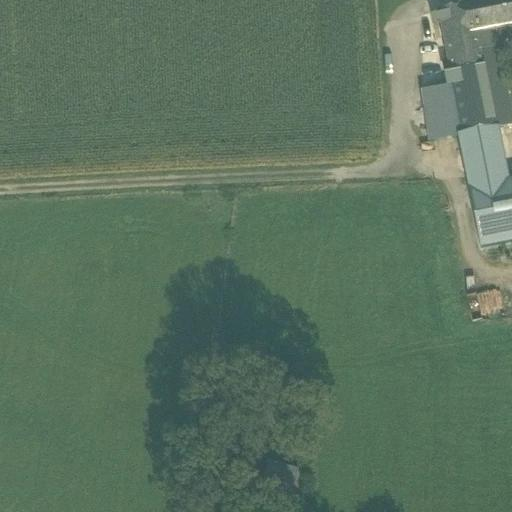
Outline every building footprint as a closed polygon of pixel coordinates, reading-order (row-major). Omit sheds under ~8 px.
[(511,0),(505,0),(472,6),(478,36),(495,33),(511,29),(511,0)] [(478,36),(472,6),(439,13),(453,89),(463,137),(495,130),(511,127),(511,119),(495,33),(478,36)] [(463,137),(453,89),(421,94),(429,143),(463,137)] [(495,130),(463,137),(473,188),(480,227),(511,221),(511,180),(505,182),(495,130)] [(511,221),(480,227),(484,248),(511,242),(511,221)] [(298,472),(270,464),(258,502),(255,501),(252,511),(292,511),(296,501),(290,499),(298,472)]
